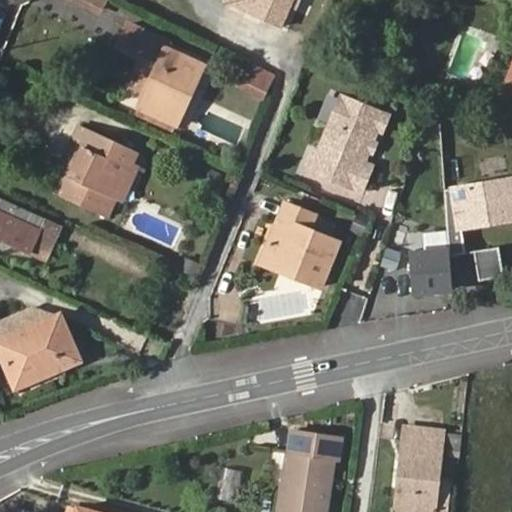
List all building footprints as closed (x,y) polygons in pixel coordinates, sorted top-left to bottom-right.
[(224,0),(280,25),(291,0),(224,0)] [(120,38),(153,54),(160,57),(139,102),(178,121),(192,90),(185,86),(199,56),(168,41),(171,35),(164,31),(131,16),(120,38)] [(185,86),(192,90),(207,61),(199,56),(185,86)] [(265,98),(275,72),(249,61),(239,87),(265,98)] [(397,79),(410,84),(414,72),(402,67),(397,79)] [(371,152),(375,142),(379,131),(385,134),(391,117),(347,98),(324,152),(316,149),(307,169),(363,193),(373,167),(366,164),(371,152)] [(106,213),(114,195),(131,159),(121,154),(126,143),(80,120),(72,135),(77,137),(83,140),(68,171),(63,168),(54,188),(106,213)] [(77,137),(63,168),(68,171),(83,140),(77,137)] [(379,144),(375,142),(371,152),(376,153),(379,144)] [(137,148),(126,143),(121,154),(131,159),(137,148)] [(131,159),(114,195),(121,198),(138,162),(131,159)] [(511,178),(454,189),(460,228),(511,219),(511,178)] [(31,253),(45,219),(0,198),(0,239),(31,254),(31,253)] [(306,271),(303,279),(320,287),(339,244),(309,231),(315,217),(286,205),(265,253),(306,271)] [(57,226),(45,219),(31,253),(43,258),(57,226)] [(499,247),(475,252),(480,281),(504,276),(499,247)] [(413,292),(452,289),(450,256),(449,249),(409,252),(413,292)] [(261,261),(303,279),(306,271),(265,253),(261,261)] [(200,266),(186,259),(180,271),(195,278),(200,266)] [(0,335),(45,316),(39,303),(0,320),(0,335)] [(0,340),(0,366),(7,383),(47,366),(50,371),(75,360),(56,317),(0,340)] [(395,508),(427,511),(433,511),(442,434),(405,430),(395,508)] [(325,511),(330,483),(324,483),(329,459),(334,460),(340,461),(343,440),(299,433),(295,454),(288,453),(278,511),(325,511)] [(324,483),(330,483),(334,460),(329,459),(324,483)] [(253,509),(259,478),(237,474),(232,506),(253,509)]
